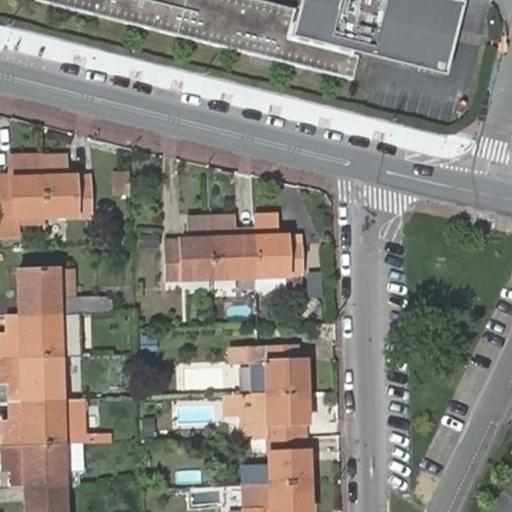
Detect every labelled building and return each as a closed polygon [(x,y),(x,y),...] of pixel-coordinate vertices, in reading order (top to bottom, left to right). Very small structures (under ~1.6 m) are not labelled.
[(36,0),(351,80),(358,53),(364,28),(296,10),(255,0),(36,0)] [(444,75),(462,2),(454,0),(298,0),(296,10),(364,28),(358,53),(444,75)] [(43,177),(44,219),(89,217),(87,175),(65,176),(65,156),(42,157),(43,177)] [(15,220),(44,219),(43,177),(42,157),(11,157),(12,176),(0,176),(0,238),(15,238),(15,220)] [(110,194),(128,194),(127,169),(109,170),(110,194)] [(274,214),(253,214),(253,238),(254,279),(285,278),(286,297),(301,297),(299,237),(276,237),(274,214)] [(211,280),(209,216),(186,217),(186,240),(166,241),(168,281),(211,280)] [(233,216),(209,216),(211,280),(238,280),(238,292),(255,291),(254,279),(253,238),(234,238),(233,216)] [(79,314),(94,314),(94,298),(56,298),(55,269),(16,270),(17,317),(79,314)] [(80,358),(79,314),(17,317),(18,336),(3,336),(0,336),(0,360),(60,359),(80,358)] [(18,336),(17,317),(2,317),(3,336),(18,336)] [(248,348),(249,395),(305,393),(304,362),(297,361),(296,347),(248,348)] [(61,401),(60,359),(0,360),(0,384),(5,384),(20,383),(20,403),(61,401)] [(20,383),(5,384),(6,403),(20,403),(20,383)] [(305,393),(249,395),(249,416),(242,417),(242,441),(265,440),(300,440),(300,425),(307,424),(305,393)] [(1,448),(63,445),(62,419),(61,401),(20,403),(20,422),(6,423),(1,424),(1,448)] [(77,418),(76,401),(61,401),(62,419),(77,418)] [(20,422),(20,403),(6,403),(6,423),(20,422)] [(77,418),(62,419),(63,445),(78,445),(77,418)] [(265,440),(267,485),(309,484),(308,452),(301,452),(300,440),(265,440)] [(23,471),(23,490),(65,489),(63,445),(1,448),(1,472),(8,471),(23,471)] [(63,445),(65,489),(80,489),(78,445),(63,445)] [(8,471),(8,491),(23,490),(23,471),(8,471)] [(310,511),(309,484),(267,485),(268,510),(242,511),(310,511)] [(65,511),(65,489),(23,490),(24,511),(65,511)]
